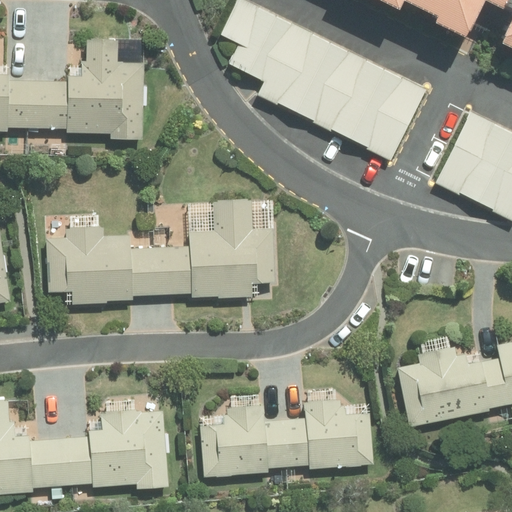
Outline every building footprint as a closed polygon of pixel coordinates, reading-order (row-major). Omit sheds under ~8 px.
[(427,85),(251,0),(239,0),(222,34),(243,44),(226,80),(391,159),(427,85)] [(511,0),(408,0),(478,34),(484,22),(511,35),(511,0)] [(0,128),(112,129),(112,136),(143,137),(144,62),(122,62),(122,38),(89,38),(89,74),(70,73),(70,81),(13,80),(13,73),(0,72),(0,128)] [(511,130),(472,111),(437,184),(511,219),(511,130)] [(51,228),(54,291),(73,290),(74,304),(134,301),(133,294),(192,291),(193,298),(257,295),(256,281),(276,280),(274,228),(257,229),(255,198),(214,200),(216,229),(192,230),(192,244),(132,247),(131,235),(106,236),(106,226),(51,228)] [(0,301),(13,299),(2,231),(0,231),(0,301)] [(399,365),(413,426),(493,409),(492,406),(511,401),(511,342),(460,354),(457,343),(419,351),(421,360),(399,365)] [(0,486),(135,477),(136,486),(170,483),(164,408),(145,410),(144,405),(101,408),(102,425),(89,426),(89,433),(13,439),(10,396),(0,396),(0,486)] [(199,424),(203,472),(373,460),(370,409),(346,411),(345,397),(306,399),(308,416),(266,419),(265,402),(224,405),(226,422),(199,424)]
